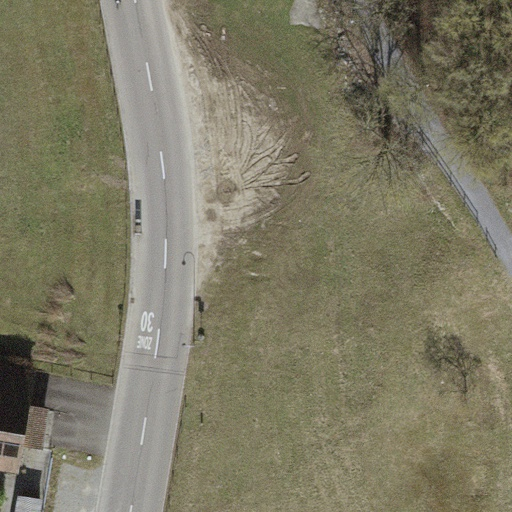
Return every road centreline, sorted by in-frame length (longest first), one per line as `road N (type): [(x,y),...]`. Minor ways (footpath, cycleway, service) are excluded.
road 1 (unclassified): [(134,511),(170,284),(170,232)]
road 2 (tertiary): [(170,232),(165,146),(138,0)]
